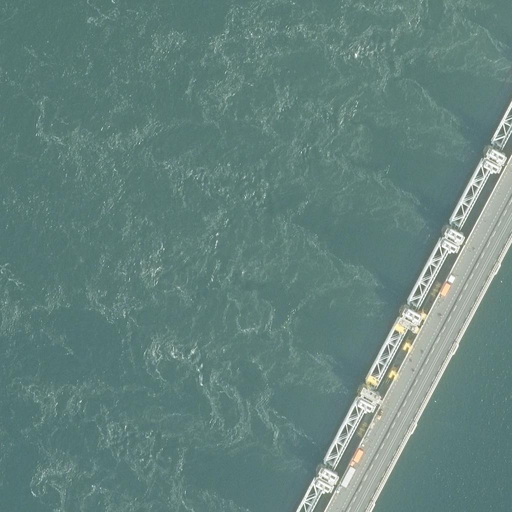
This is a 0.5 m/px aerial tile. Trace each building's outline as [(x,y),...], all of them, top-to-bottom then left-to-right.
[(495,164),(497,166),(505,150),(503,149),(503,148),(491,142),(490,142),(488,141),(480,156),(482,158),(494,165),(495,164)] [(453,244),(455,245),(463,230),(461,228),(461,227),(449,221),(448,222),(446,221),(438,236),(440,237),(440,238),(452,244),(453,244)] [(411,324),(413,325),(421,310),(419,308),(407,301),(406,302),(404,301),(396,316),(398,317),(398,318),(410,324),(411,324)] [(369,403),(372,404),(380,389),(377,388),(378,387),(365,380),(365,381),(362,380),(354,395),(357,396),(356,397),(369,404),(369,403)] [(327,483),(330,484),(338,469),(335,468),(336,467),(323,460),(323,461),(320,460),(313,475),(315,476),(314,477),(327,484),(327,483)]
